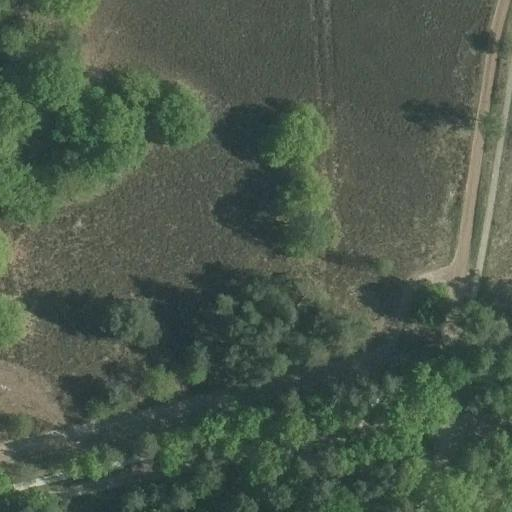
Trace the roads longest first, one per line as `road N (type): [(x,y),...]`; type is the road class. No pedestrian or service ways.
road 1 (track): [(461,275),(433,275),(406,298),(389,353),(0,447)]
road 2 (track): [(449,425),(336,441),(25,511)]
road 3 (track): [(511,4),(449,340)]
road 4 (track): [(511,336),(389,353)]
